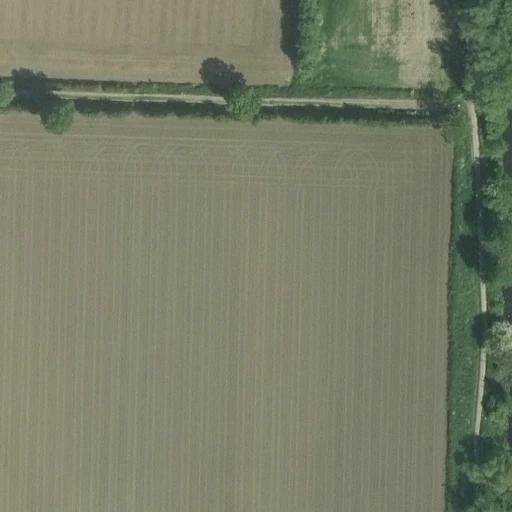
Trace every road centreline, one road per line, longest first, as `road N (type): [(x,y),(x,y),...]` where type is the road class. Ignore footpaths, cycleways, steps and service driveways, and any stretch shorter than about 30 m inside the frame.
road 1 (track): [(475,511),(483,308),(471,0)]
road 2 (track): [(473,106),(0,97)]
